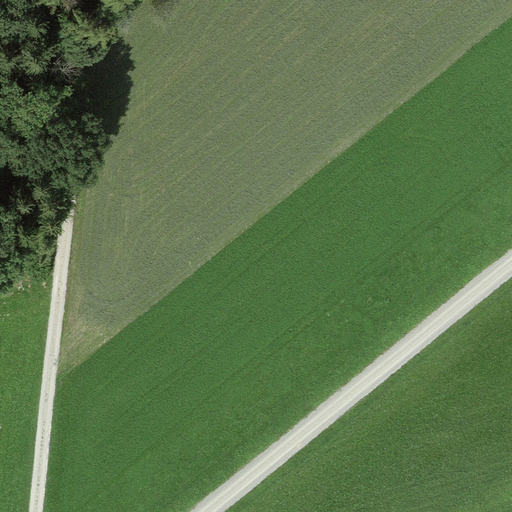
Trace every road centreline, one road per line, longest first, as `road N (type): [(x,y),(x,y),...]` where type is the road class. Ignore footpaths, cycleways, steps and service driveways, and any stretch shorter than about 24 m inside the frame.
road 1 (track): [(37,511),(69,253),(71,162),(61,73),(28,0)]
road 2 (track): [(511,263),(211,511)]
